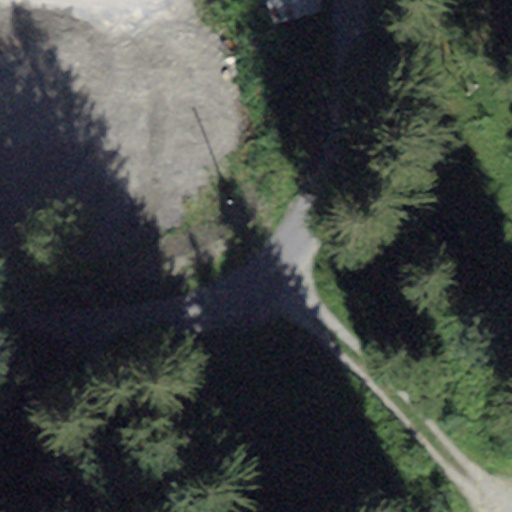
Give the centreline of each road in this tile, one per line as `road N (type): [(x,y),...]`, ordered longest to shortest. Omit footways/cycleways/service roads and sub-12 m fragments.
road 1 (unclassified): [(345,0),(341,161),(302,238),(264,278),(192,317),(123,327),(0,326)]
road 2 (track): [(264,278),(454,488)]
